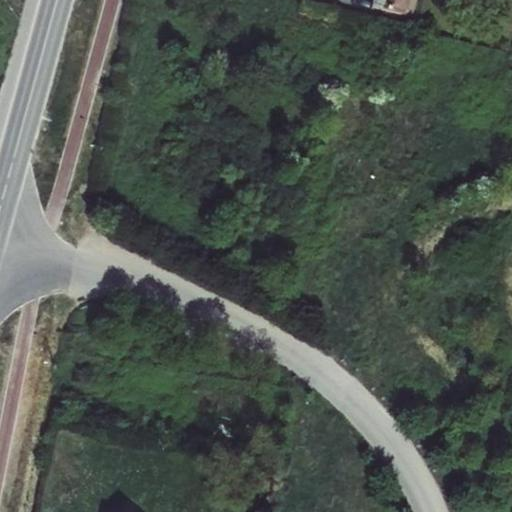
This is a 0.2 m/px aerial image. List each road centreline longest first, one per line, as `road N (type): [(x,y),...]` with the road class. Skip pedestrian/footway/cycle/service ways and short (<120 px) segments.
road 1 (track): [(433,511),(376,424),(275,338),(215,306),(0,236)]
road 2 (secondary): [(57,0),(0,203)]
